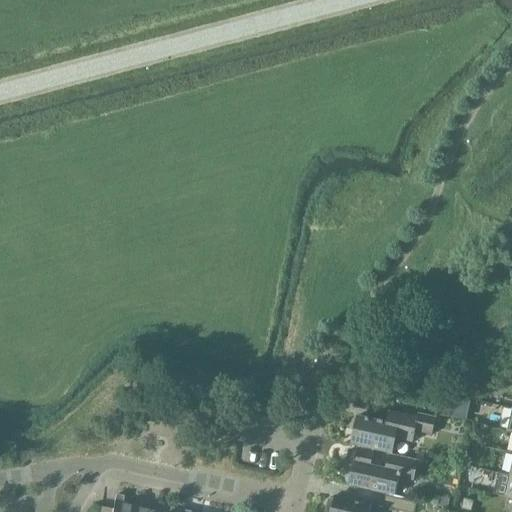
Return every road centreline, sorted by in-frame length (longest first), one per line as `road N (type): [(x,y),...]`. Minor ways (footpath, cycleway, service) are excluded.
road 1 (residential): [(351,0),(0,93)]
road 2 (residential): [(292,511),(108,467),(0,484)]
road 3 (residential): [(292,511),(326,382)]
